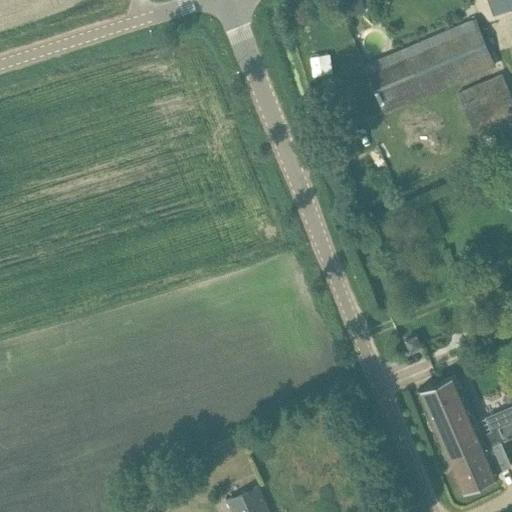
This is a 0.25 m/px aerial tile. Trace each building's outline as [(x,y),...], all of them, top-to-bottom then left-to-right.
[(363,11),(359,0),(345,0),(350,14),(363,11)] [(511,0),(489,0),(494,14),(511,7),(511,0)] [(475,18),(364,65),(384,111),(494,64),(475,18)] [(458,95),(476,138),(478,137),(483,149),(494,144),(489,132),(511,122),(511,95),(503,75),(458,95)] [(474,301),(506,288),(499,271),(467,284),(474,301)] [(489,335),(507,327),(502,314),(484,321),(489,335)] [(416,334),(405,338),(410,350),(421,345),(416,334)] [(454,372),(419,388),(448,456),(484,441),(486,446),(486,447),(502,441),(505,439),(505,438),(500,427),(511,421),(511,404),(485,416),(491,429),(481,434),(454,372)] [(511,421),(500,427),(505,438),(505,439),(506,440),(511,436),(511,421)] [(484,441),(448,456),(463,490),(498,475),(497,471),(511,465),(502,441),(486,447),(486,446),(484,441)] [(153,487),(150,478),(133,484),(137,494),(153,487)] [(228,498),(233,511),(269,511),(258,485),(240,493),(228,498)]
